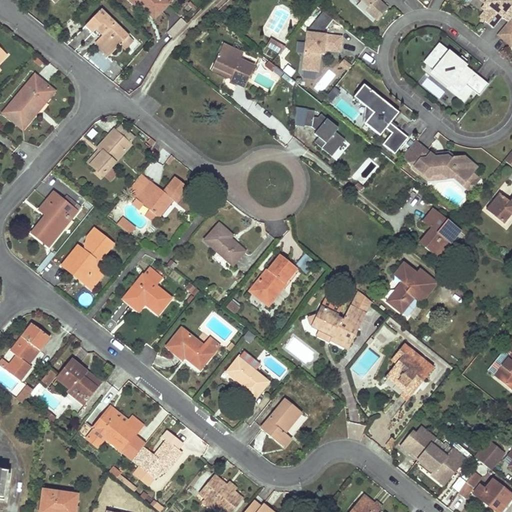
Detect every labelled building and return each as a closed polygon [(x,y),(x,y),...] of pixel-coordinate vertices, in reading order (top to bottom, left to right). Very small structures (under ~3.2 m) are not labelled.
[(130,0),(137,7),(141,3),(144,6),(142,7),(154,19),(168,4),(166,3),(163,0),(130,0)] [(378,0),(360,0),(368,7),(366,10),(377,20),(387,8),(378,0)] [(511,16),(511,0),(479,0),(484,4),(485,4),(487,1),(491,5),(493,10),(484,22),(493,28),(502,17),(508,22),(511,17),(511,16)] [(493,10),(491,5),(487,1),(485,4),(484,4),(481,8),(485,11),(479,18),(484,22),(493,10)] [(112,53),(116,49),(119,46),(126,38),(128,37),(101,10),(85,26),(92,33),(96,29),(102,36),(99,39),(112,53)] [(511,17),(508,22),(497,35),(511,46),(511,45),(511,17)] [(173,37),(186,24),(181,19),(167,32),(173,37)] [(340,36),(306,30),(299,68),(315,70),(318,53),(321,53),(322,50),(337,53),(340,36)] [(124,50),(131,43),(126,38),(119,46),(124,50)] [(95,42),(109,56),(112,53),(99,39),(95,42)] [(275,52),(280,45),(271,40),(267,47),(275,52)] [(488,84),(466,67),(467,65),(448,50),(448,51),(439,43),(423,62),(433,70),(432,71),(449,85),(459,93),(465,85),(473,91),(479,96),(488,84)] [(244,88),(249,77),(253,66),(239,59),(242,53),(222,44),(212,67),(231,75),(230,79),(229,82),(244,88)] [(280,54),(285,48),(280,45),(275,52),(280,54)] [(348,71),(352,66),(343,60),(339,66),(348,71)] [(274,67),(268,61),(264,65),(271,71),(274,67)] [(231,75),(212,67),(211,70),(230,79),(231,75)] [(44,100),(44,101),(45,101),(53,91),(34,75),(16,97),(20,100),(7,116),(22,129),(36,112),(35,111),(44,100)] [(389,123),(398,113),(363,84),(353,97),(365,106),(372,113),(364,123),(379,136),(385,128),(391,133),(381,144),(393,154),(407,138),(389,123)] [(464,103),(473,91),(465,85),(459,93),(449,85),(446,88),(464,103)] [(339,93),(333,88),(330,92),(336,96),(339,93)] [(330,104),(336,96),(330,92),(324,100),(330,104)] [(20,100),(16,97),(3,113),(7,116),(20,100)] [(364,123),(372,113),(365,106),(363,108),(361,121),(364,123)] [(294,124),(303,126),(305,110),(295,108),(294,124)] [(305,110),(303,126),(311,127),(316,131),(313,134),(318,137),(320,140),(316,144),(331,156),(344,140),(334,132),(337,128),(326,119),(320,114),(317,118),(313,117),(314,111),(305,110)] [(129,134),(118,125),(113,130),(124,140),(129,134)] [(103,176),(103,175),(110,181),(117,174),(110,168),(130,145),(129,144),(134,139),(129,134),(124,140),(113,130),(97,148),(99,150),(102,152),(91,165),(103,176)] [(471,173),(476,167),(463,157),(454,158),(447,153),(443,153),(443,157),(434,157),(430,154),(414,141),(401,156),(413,166),(411,168),(426,180),(430,175),(440,174),(445,178),(452,177),(461,184),(471,173)] [(134,146),(123,162),(134,169),(145,153),(134,146)] [(99,150),(88,162),(91,165),(102,152),(99,150)] [(511,151),(510,150),(502,161),(510,167),(511,165),(511,151)] [(466,183),(470,178),(476,177),(471,173),(461,184),(468,190),(471,187),(466,183)] [(150,183),(151,182),(141,174),(127,192),(137,200),(150,183)] [(175,177),(169,185),(163,192),(157,187),(155,188),(150,183),(137,200),(143,205),(145,204),(150,208),(149,210),(150,211),(157,216),(165,206),(164,205),(170,198),(174,201),(176,204),(187,191),(181,186),(183,184),(175,177)] [(470,178),(466,183),(471,187),(478,179),(476,177),(470,178)] [(353,186),(359,191),(362,187),(361,186),(356,183),(353,186)] [(32,233),(48,246),(77,211),(72,208),(75,204),(66,197),(62,201),(53,193),(39,210),(46,216),(32,233)] [(496,199),(487,210),(504,224),(511,214),(511,198),(509,202),(500,194),(496,199)] [(160,219),(174,201),(170,198),(164,205),(165,206),(157,216),(160,219)] [(433,229),(429,234),(434,238),(433,240),(432,239),(425,247),(434,255),(443,262),(451,252),(446,249),(460,231),(451,224),(448,228),(444,225),(447,221),(432,208),(422,221),(431,228),(433,229)] [(145,216),(152,222),(157,216),(150,211),(145,216)] [(129,235),(135,227),(122,217),(116,225),(129,235)] [(232,265),(239,259),(245,252),(229,238),(232,236),(219,224),(204,241),(232,265)] [(431,228),(419,242),(425,247),(432,239),(433,240),(434,238),(429,234),(433,229),(431,228)] [(92,234),(94,235),(97,232),(94,229),(86,238),(89,238),(92,234)] [(103,243),(106,239),(97,232),(94,235),(92,234),(89,238),(86,238),(87,247),(84,248),(84,253),(80,253),(75,250),(62,265),(69,271),(74,265),(80,269),(81,280),(91,289),(103,274),(95,267),(95,263),(104,261),(104,256),(106,255),(111,249),(103,243)] [(103,243),(111,249),(114,245),(106,239),(103,243)] [(37,270),(40,273),(54,255),(51,253),(37,270)] [(254,286),(262,291),(269,297),(281,283),(284,285),(297,269),(280,255),(266,271),(269,273),(266,276),(264,274),(254,286)] [(415,273),(409,268),(403,263),(394,275),(402,282),(406,285),(403,289),(399,286),(387,301),(401,313),(413,298),(415,296),(422,301),(436,283),(430,278),(426,282),(415,273)] [(74,265),(69,271),(81,280),(80,269),(74,265)] [(162,278),(150,268),(144,276),(156,286),(162,278)] [(419,269),(415,273),(426,282),(430,278),(419,269)] [(123,299),(128,303),(133,307),(139,299),(145,304),(157,314),(171,298),(156,286),(144,276),(143,275),(123,299)] [(192,292),(195,288),(189,283),(186,287),(192,292)] [(262,291),(254,286),(250,291),(268,305),(284,285),(281,283),(269,297),(262,291)] [(89,307),(92,296),(81,293),(78,304),(89,307)] [(139,299),(133,307),(138,312),(145,304),(139,299)] [(235,314),(241,307),(232,300),(227,307),(235,314)] [(329,339),(330,340),(348,349),(366,314),(350,306),(343,320),(337,317),(338,315),(320,307),(316,315),(307,318),(310,325),(319,330),(328,334),(329,332),(332,333),(329,339)] [(6,370),(13,375),(20,381),(31,366),(29,365),(26,362),(36,348),(39,350),(49,337),(32,324),(11,351),(17,356),(10,365),(6,369),(6,370)] [(184,357),(200,369),(212,354),(203,347),(182,330),(167,348),(182,360),(184,357)] [(329,332),(328,334),(319,330),(316,336),(329,342),(330,340),(329,339),(332,333),(329,332)] [(218,346),(210,339),(203,347),(212,354),(218,346)] [(150,346),(153,348),(158,342),(155,340),(150,346)] [(511,341),(506,349),(511,354),(494,376),(511,389),(511,387),(511,341)] [(226,349),(230,352),(235,346),(231,343),(226,349)] [(388,374),(406,388),(403,391),(410,397),(433,368),(403,345),(396,354),(401,358),(396,364),(388,374)] [(36,348),(26,362),(29,365),(39,350),(36,348)] [(3,358),(8,363),(14,356),(9,351),(3,358)] [(238,358),(227,372),(243,385),(239,390),(253,401),(268,382),(254,371),(259,365),(245,354),(240,360),(238,358)] [(401,358),(396,354),(391,360),(396,364),(401,358)] [(0,364),(6,369),(10,365),(2,359),(0,362),(0,364)] [(68,392),(76,398),(83,404),(96,387),(82,376),(86,371),(71,360),(57,378),(70,389),(68,392)] [(96,387),(100,383),(86,371),(82,376),(96,387)] [(388,374),(386,377),(403,391),(406,388),(388,374)] [(44,385),(40,382),(34,390),(30,394),(34,397),(44,385)] [(17,399),(23,403),(30,394),(34,390),(28,386),(17,399)] [(287,431),(294,422),(301,413),(285,399),(261,429),(283,448),(291,439),(283,432),(285,429),(287,431)] [(54,418),(47,411),(43,405),(37,412),(42,417),(42,418),(49,424),(54,418)] [(127,421),(110,407),(108,410),(125,424),(127,421)] [(93,428),(99,433),(105,438),(107,437),(111,440),(110,442),(122,452),(143,426),(131,416),(127,421),(125,424),(108,410),(93,428)] [(93,431),(91,430),(93,428),(87,424),(80,433),(87,439),(93,431)] [(436,457),(440,452),(432,445),(436,440),(421,428),(416,435),(413,432),(401,447),(418,461),(434,473),(432,476),(439,482),(449,469),(455,473),(465,460),(453,450),(447,457),(443,462),(436,457)] [(93,431),(87,439),(98,448),(104,440),(93,431)] [(160,470),(165,465),(168,468),(181,452),(177,449),(182,443),(167,431),(162,437),(166,441),(154,456),(142,446),(131,460),(139,466),(154,478),(159,472),(160,470)] [(476,455),(484,461),(492,468),(503,454),(488,442),(476,455)] [(447,457),(440,452),(436,457),(443,462),(447,457)] [(434,473),(418,461),(416,464),(432,476),(434,473)] [(154,478),(139,466),(133,474),(147,486),(154,478)] [(109,471),(116,478),(120,473),(112,467),(109,471)] [(449,469),(439,482),(444,486),(455,473),(449,469)] [(481,479),(473,472),(458,493),(466,498),(481,479)] [(231,511),(243,499),(237,494),(231,489),(229,491),(225,487),(226,485),(214,475),(199,493),(205,499),(215,507),(221,511),(231,511)] [(511,495),(508,493),(511,488),(511,486),(497,475),(485,489),(479,484),(473,493),(497,511),(499,511),(511,495)] [(121,481),(133,491),(135,488),(123,478),(121,481)] [(229,491),(231,489),(234,491),(236,488),(229,482),(226,485),(225,487),(229,491)] [(37,511),(72,511),(75,495),(41,490),(37,511)] [(362,495),(359,499),(355,504),(358,507),(354,511),(350,511),(349,511),(348,511),(377,511),(381,507),(375,502),(371,506),(368,503),(369,501),(362,495)] [(255,498),(243,511),(256,511),(263,504),(255,498)] [(215,507),(205,499),(203,502),(212,510),(215,507)]
